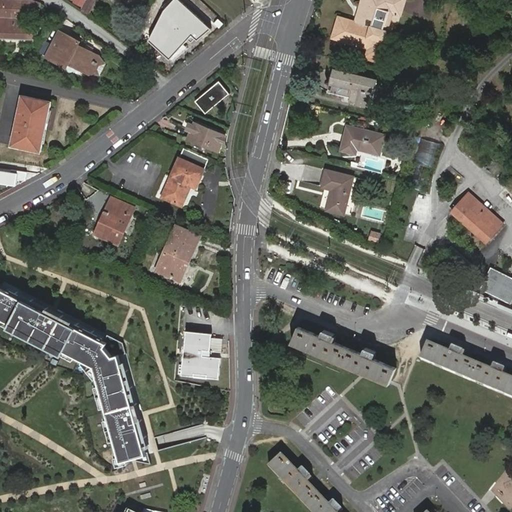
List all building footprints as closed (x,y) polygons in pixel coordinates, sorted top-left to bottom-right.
[(38,4),(32,2),(24,0),(0,0),(0,38),(34,39),(34,28),(24,28),(25,11),(39,11),(41,4),(38,4)] [(86,0),(82,10),(90,13),(95,0),(86,0)] [(170,0),(169,0),(151,35),(163,41),(166,35),(172,38),(187,8),(170,0)] [(344,19),(337,39),(374,49),(372,58),(382,61),(396,14),(405,16),(409,0),(368,0),(362,24),(344,19)] [(92,56),(85,52),(79,49),(81,45),(60,34),(46,59),(67,70),(69,66),(89,78),(99,60),(92,56)] [(99,60),(89,78),(98,78),(104,67),(99,60)] [(332,70),(327,92),(350,98),(348,103),(373,109),(379,81),(332,70)] [(197,101),(206,111),(229,92),(220,81),(197,101)] [(22,96),(12,146),(42,152),(52,102),(22,96)] [(195,123),(192,130),(189,136),(205,143),(207,138),(210,139),(211,142),(210,145),(219,148),(225,132),(196,120),(195,123)] [(349,127),(343,151),(356,154),(358,148),(380,154),(385,136),(349,127)] [(419,139),(411,188),(429,191),(437,142),(419,139)] [(168,197),(182,204),(192,183),(197,186),(206,168),(186,158),(168,197)] [(0,183),(18,186),(18,180),(27,181),(28,172),(11,170),(11,173),(0,171),(0,183)] [(344,214),(353,177),(326,170),(322,187),(331,189),(326,210),(344,214)] [(450,209),(492,247),(509,229),(466,190),(450,209)] [(107,203),(131,213),(134,205),(111,195),(107,203)] [(98,223),(94,233),(118,243),(131,213),(107,203),(104,211),(107,213),(101,225),(98,223)] [(104,211),(98,223),(101,225),(107,213),(104,211)] [(187,258),(191,260),(200,235),(177,225),(160,268),(180,276),(187,258)] [(370,229),(366,240),(377,243),(381,233),(370,229)] [(418,264),(423,249),(416,246),(411,261),(418,264)] [(183,278),(191,260),(187,258),(180,276),(183,278)] [(511,275),(495,267),(485,289),(511,302),(511,275)] [(2,285),(0,284),(0,316),(103,371),(122,460),(136,457),(137,460),(152,464),(149,451),(141,453),(141,449),(122,362),(120,354),(127,353),(124,342),(109,334),(104,342),(103,341),(9,291),(1,287),(2,285)] [(10,288),(9,291),(103,341),(105,338),(60,314),(10,288)] [(364,353),(332,340),(322,336),(299,326),(292,343),(390,384),(397,368),(374,358),(364,353)] [(214,332),(189,329),(182,373),(220,378),(223,357),(211,355),(214,332)] [(322,336),(332,340),(334,334),(324,330),(322,336)] [(463,357),(452,353),(429,343),(422,360),(511,398),(511,378),(505,375),(494,370),(463,357)] [(366,347),(364,353),(374,358),(377,351),(366,347)] [(455,347),(452,353),(463,357),(465,351),(455,347)] [(126,361),(122,362),(141,449),(144,448),(144,444),(126,361)] [(496,364),(494,370),(505,375),(507,369),(496,364)] [(335,511),(330,506),(307,481),(299,473),(282,455),(270,467),(312,511),(335,511)] [(304,467),(299,473),(307,481),(312,476),(304,467)] [(330,506),(335,511),(340,511),(343,509),(336,501),(330,506)]
